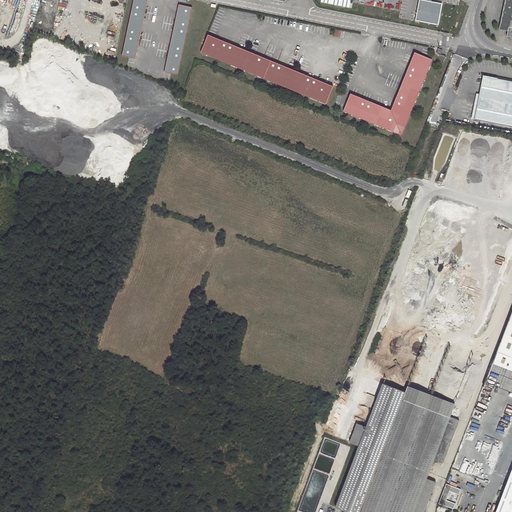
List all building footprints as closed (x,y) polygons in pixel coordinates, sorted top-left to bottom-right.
[(147,0),(133,0),(122,55),(135,58),(147,0)] [(441,4),(420,0),(418,0),(415,21),(438,25),(441,4)] [(511,0),(505,0),(499,29),(507,31),(506,36),(510,37),(511,39),(511,37),(511,0)] [(192,7),(179,4),(164,72),(178,75),(192,7)] [(207,35),(199,52),(326,104),(333,87),(207,35)] [(350,94),(343,111),(402,135),(432,59),(414,52),(401,84),(391,110),(350,94)] [(474,119),(511,127),(511,82),(496,80),(496,78),(482,76),(474,119)] [(511,309),(496,351),(511,356),(511,309)] [(486,481),(511,413),(511,356),(496,351),(452,468),(486,481)] [(351,465),(335,508),(346,511),(423,511),(435,482),(426,479),(433,460),(442,464),(459,421),(450,417),(455,404),(407,386),(404,392),(382,384),(365,427),(356,423),(348,443),(358,446),(355,453),(340,448),(336,459),(351,465)] [(511,511),(511,470),(496,511),(511,511)]
